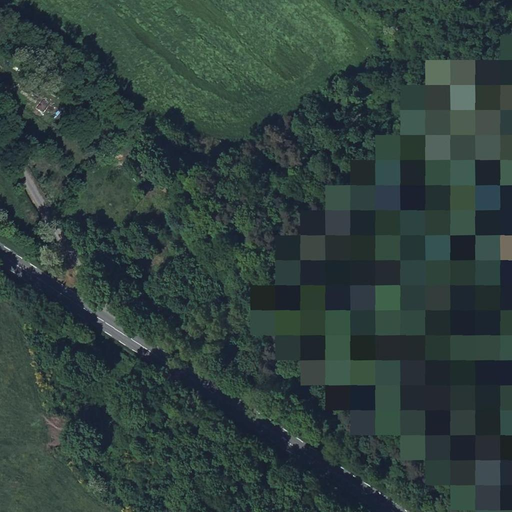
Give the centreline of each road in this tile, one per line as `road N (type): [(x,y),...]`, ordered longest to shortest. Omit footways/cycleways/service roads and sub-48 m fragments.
road 1 (primary): [(94,314),(389,511)]
road 2 (unclassified): [(94,314),(99,305),(90,284),(0,131)]
